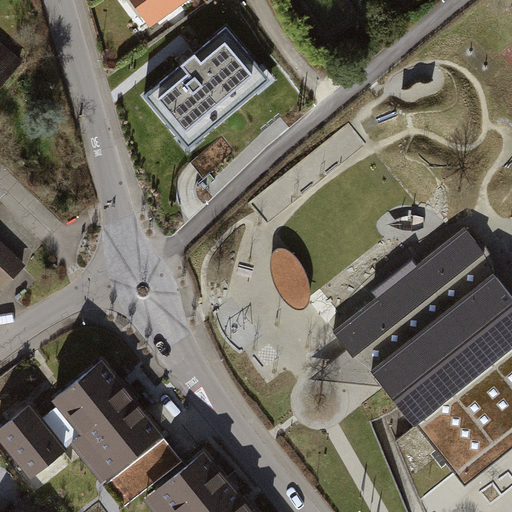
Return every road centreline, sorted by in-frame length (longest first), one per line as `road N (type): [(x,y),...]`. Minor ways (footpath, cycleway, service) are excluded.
road 1 (residential): [(137,269),(178,245),(455,0)]
road 2 (tertiary): [(137,269),(174,346),(298,511)]
road 3 (tertiary): [(59,0),(118,209)]
road 4 (unknown): [(332,102),(261,0)]
